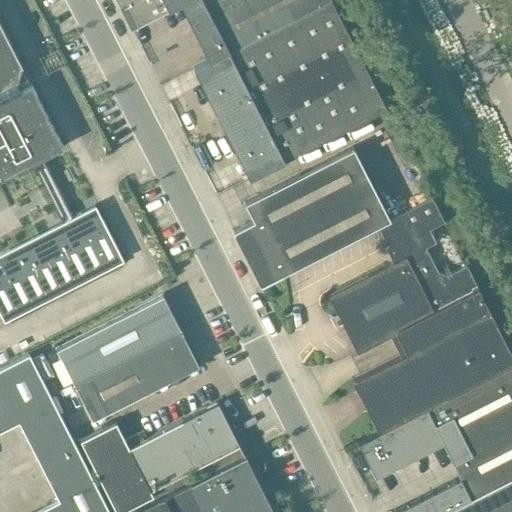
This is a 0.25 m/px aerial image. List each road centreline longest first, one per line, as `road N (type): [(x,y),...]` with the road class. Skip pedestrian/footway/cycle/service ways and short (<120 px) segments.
road 1 (unclassified): [(80,0),(341,511)]
road 2 (unclassified): [(511,108),(455,0)]
